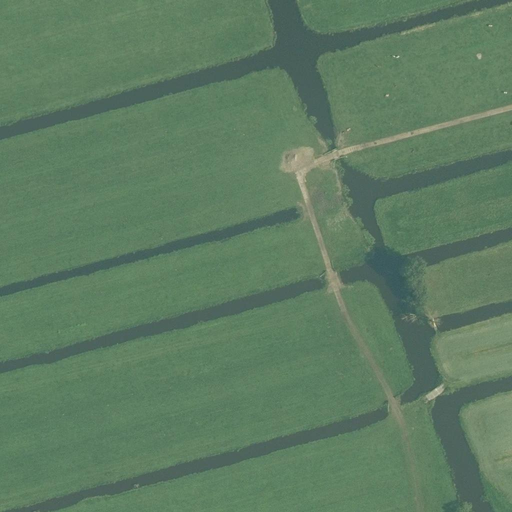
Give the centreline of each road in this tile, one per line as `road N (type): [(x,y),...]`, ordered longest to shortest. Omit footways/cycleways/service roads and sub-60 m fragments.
road 1 (track): [(419,511),(400,416),(343,309),(303,168),(511,107)]
road 2 (track): [(511,340),(482,348),(400,416)]
